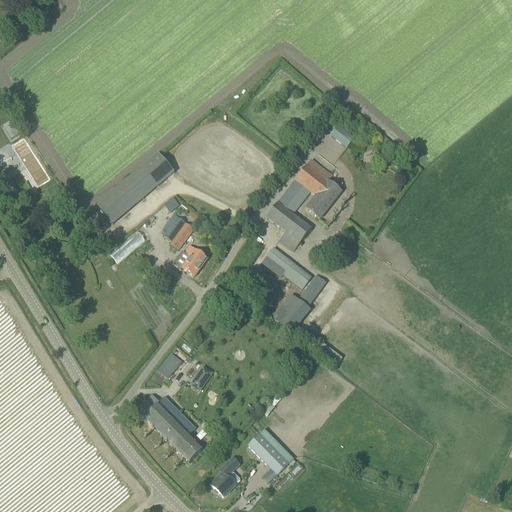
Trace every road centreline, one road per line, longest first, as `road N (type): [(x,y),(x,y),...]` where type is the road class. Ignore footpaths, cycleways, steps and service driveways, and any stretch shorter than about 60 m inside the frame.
road 1 (residential): [(107,425),(233,254)]
road 2 (unclassified): [(107,425),(0,250)]
